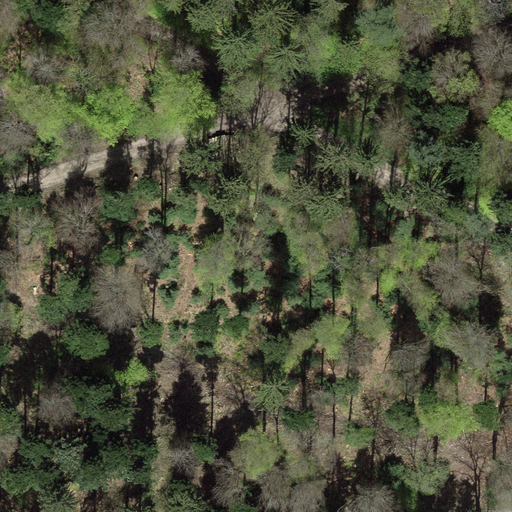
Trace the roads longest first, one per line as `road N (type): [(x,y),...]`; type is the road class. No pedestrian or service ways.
road 1 (track): [(511,39),(182,127),(0,187)]
road 2 (track): [(81,0),(511,239)]
